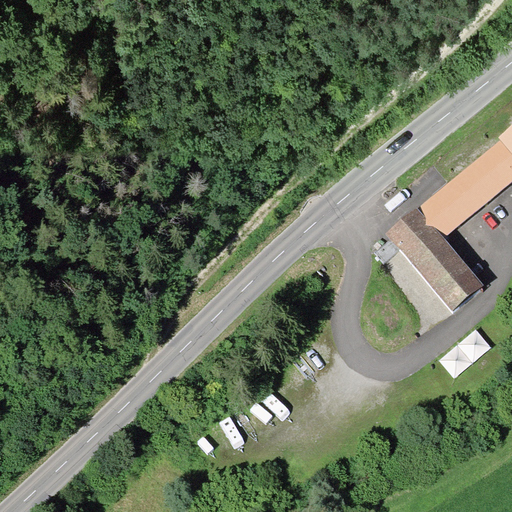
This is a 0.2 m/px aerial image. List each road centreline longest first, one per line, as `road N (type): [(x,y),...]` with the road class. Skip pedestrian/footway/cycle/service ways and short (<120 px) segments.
road 1 (tertiary): [(0,509),(511,64)]
road 2 (track): [(159,368),(173,309),(286,184),(420,77),(492,0)]
